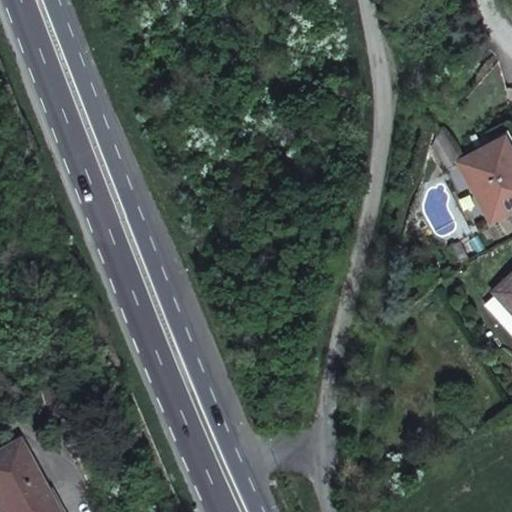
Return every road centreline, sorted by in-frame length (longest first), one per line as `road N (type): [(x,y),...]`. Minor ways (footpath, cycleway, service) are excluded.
road 1 (trunk): [(24,0),(130,282),(235,511)]
road 2 (trunk): [(262,511),(148,243),(59,0)]
road 3 (unclassified): [(347,511),(351,386),(380,160),(379,48),(366,0)]
